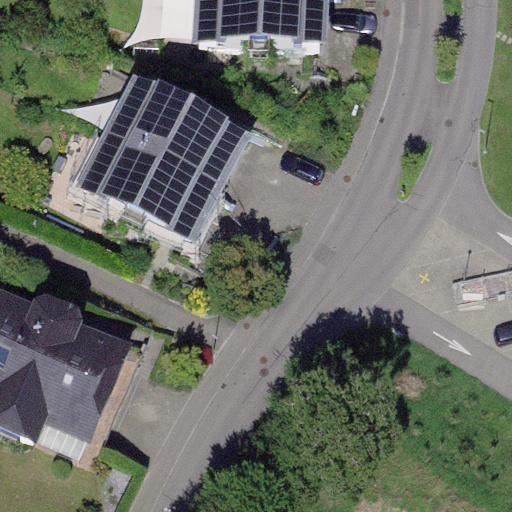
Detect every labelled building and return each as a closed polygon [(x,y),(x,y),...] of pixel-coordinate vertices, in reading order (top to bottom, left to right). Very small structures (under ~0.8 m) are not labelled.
[(212,0),(212,22),(327,23),(326,0),(212,0)] [(212,22),(212,88),(326,88),(327,23),(212,22)] [(227,222),(253,171),(131,108),(105,159),(227,222)] [(198,277),(227,222),(105,159),(76,214),(198,277)] [(138,373),(0,316),(0,430),(98,471),(138,373)]
